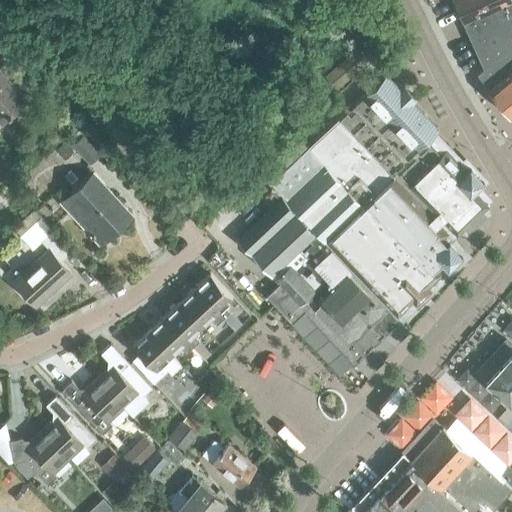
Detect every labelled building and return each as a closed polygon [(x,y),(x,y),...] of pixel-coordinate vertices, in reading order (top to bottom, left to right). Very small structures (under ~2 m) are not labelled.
[(511,114),(511,2),(511,0),(453,0),(485,69),(478,75),(511,116),(511,114)] [(326,77),(337,89),(368,61),(357,49),(326,77)] [(0,121),(1,122),(26,99),(0,69),(0,121)] [(307,147),(271,182),(326,239),(326,240),(331,245),(386,304),(392,311),(393,311),(411,293),(439,266),(437,263),(440,260),(447,267),(461,254),(448,241),(454,236),(457,233),(464,226),(469,232),(486,215),(481,210),(488,203),(489,202),(475,188),(481,183),(460,160),(461,159),(437,133),(435,132),(438,129),(400,89),(384,73),(337,118),(307,147)] [(72,145),(89,162),(99,153),(78,130),(69,139),(74,144),(72,145)] [(64,159),(74,150),(64,140),(55,149),(64,159)] [(100,245),(132,214),(92,171),(71,192),(63,183),(56,190),(63,199),(60,202),(100,245)] [(280,193),(235,237),(251,253),(271,275),(298,249),(317,232),(295,209),(280,193)] [(13,282),(35,306),(70,273),(60,261),(71,251),(52,231),(41,241),(48,249),(13,282)] [(279,281),(265,294),(291,321),(309,304),(346,342),(360,334),(369,321),(378,318),(382,314),(386,304),(331,245),(330,246),(317,232),(298,249),(305,257),(294,268),(289,263),(275,277),(279,281)] [(194,287),(223,317),(229,311),(223,304),(232,296),(210,272),(194,287)] [(216,324),(223,317),(194,287),(179,301),(201,325),(210,317),(216,324)] [(192,333),(201,325),(179,301),(163,315),(192,346),(199,340),(192,333)] [(185,352),(192,346),(163,315),(148,330),(170,354),(179,346),(185,352)] [(180,364),(170,354),(148,330),(132,344),(140,352),(131,360),(153,383),(154,382),(158,387),(163,383),(158,378),(168,369),(171,373),(180,364)] [(511,345),(505,339),(476,370),(486,380),(511,404),(511,345)] [(96,377),(123,406),(138,392),(141,396),(151,386),(110,343),(100,352),(111,363),(96,377)] [(109,419),(123,406),(96,377),(81,391),(71,379),(61,389),(102,432),(112,423),(109,419)] [(41,429),(68,457),(83,444),(86,447),(96,438),(55,394),(45,404),(55,415),(41,429)] [(169,437),(184,450),(198,433),(189,426),(192,422),(185,417),(169,437)] [(411,459),(466,511),(489,511),(511,489),(471,450),(470,451),(442,425),(411,459)] [(54,471),(68,457),(41,429),(26,442),(21,437),(9,439),(14,462),(26,476),(33,470),(47,484),(57,475),(54,471)] [(228,442),(224,447),(215,440),(202,455),(239,485),(255,465),(228,442)] [(142,469),(153,477),(169,458),(158,449),(142,469)] [(466,511),(411,459),(402,451),(378,476),(416,511),(466,511)] [(416,511),(378,476),(362,460),(333,494),(352,511),(416,511)] [(181,511),(215,511),(225,500),(200,480),(194,487),(191,484),(183,493),(187,495),(176,508),(181,511)]
